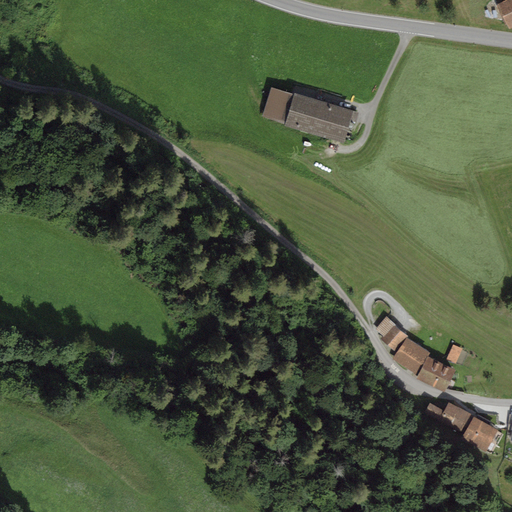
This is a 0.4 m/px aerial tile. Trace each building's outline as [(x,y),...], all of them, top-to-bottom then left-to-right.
[(511,0),(506,0),(499,3),(510,29),(511,28),(511,0)] [(355,112),(275,88),(265,118),(345,142),(355,112)] [(409,334),(389,317),(378,330),(399,347),(409,334)] [(428,353),(407,340),(394,358),(421,375),(419,378),(444,390),(453,370),(426,357),(428,353)] [(458,355),(462,345),(454,343),(451,353),(458,355)] [(495,431),(449,405),(444,413),(431,406),(422,422),(482,455),(495,431)]
